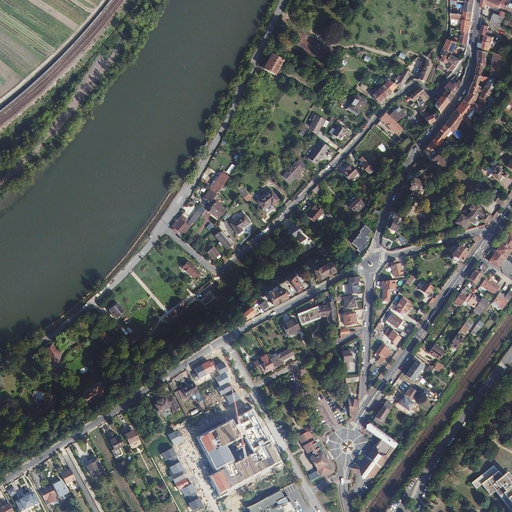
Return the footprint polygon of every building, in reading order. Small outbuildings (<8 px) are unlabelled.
[(464,11),(472,12),(474,2),(466,0),(465,6),(462,6),(460,15),(464,15),(464,11)] [(489,2),(489,5),(496,10),(497,8),(501,10),(502,9),(503,5),(499,3),(499,2),(494,0),(488,0),(488,1),(489,2)] [(494,0),(499,2),(499,3),(503,5),(502,9),(507,11),(509,2),(505,0),(494,0)] [(461,30),(463,31),(469,32),(471,16),(472,12),(464,11),(464,15),(460,15),(450,13),(450,19),(463,20),(461,30)] [(492,25),(496,28),(502,17),(493,12),(489,19),(492,25)] [(486,35),(487,35),(489,27),(484,26),(482,31),(480,31),(480,34),(485,36),(486,35)] [(458,42),(467,45),(468,45),(469,37),(469,32),(463,31),(461,41),(458,41),(458,42)] [(484,41),(491,45),(493,40),(493,37),(487,35),(486,35),(485,36),(484,41)] [(442,52),(441,54),(444,56),(452,62),(457,66),(461,60),(452,55),(458,42),(454,41),(448,39),(447,41),(446,44),(442,51),(442,52)] [(479,43),(479,47),(490,51),(491,45),(484,41),(483,44),(479,43)] [(477,63),(475,75),(484,78),(484,74),(481,73),(482,66),(484,66),(485,62),(485,54),(485,53),(477,51),(477,55),(477,63)] [(491,74),(498,75),(500,76),(505,55),(495,52),(491,74)] [(282,60),(272,55),(267,63),(266,65),(263,64),(261,68),(274,75),(282,60)] [(439,57),(436,56),(433,65),(432,69),(429,77),(427,84),(427,85),(430,88),(431,84),(433,77),(439,57)] [(446,68),(453,71),(457,66),(452,62),(444,56),(442,62),(447,64),(446,65),(447,66),(446,68)] [(337,58),(335,63),(343,67),(346,62),(337,58)] [(426,61),(418,80),(424,82),(432,64),(428,62),(428,61),(426,59),(425,61),(426,61)] [(393,84),(401,88),(403,87),(405,85),(403,84),(410,72),(404,70),(397,82),(396,81),(396,80),(395,79),(394,80),(395,81),(393,84)] [(475,75),(473,82),(477,86),(479,81),(486,83),(484,87),(483,89),(481,92),(490,96),(491,96),(494,89),(498,81),(497,81),(489,79),(484,78),(475,75)] [(282,79),(279,83),(284,85),(291,89),(293,84),(282,79)] [(389,81),(372,96),(378,103),(395,88),(389,81)] [(473,82),(468,93),(477,98),(478,95),(480,91),(477,89),(478,87),(477,86),(473,82)] [(448,83),(444,88),(447,90),(454,95),(458,90),(458,89),(448,83)] [(409,98),(413,102),(416,100),(419,96),(424,102),(429,98),(420,87),(419,88),(409,98)] [(441,97),(449,102),(454,95),(447,90),(441,97)] [(482,108),(481,111),(483,112),(486,107),(490,105),(488,99),(490,96),(481,92),(480,91),(478,95),(480,96),(480,98),(482,99),(481,101),(482,108)] [(468,93),(463,101),(471,107),(473,103),(474,101),(476,101),(477,98),(468,93)] [(356,96),(348,111),(357,116),(366,102),(356,96)] [(419,96),(416,100),(419,107),(424,102),(419,96)] [(437,101),(445,108),(446,106),(449,102),(441,97),(437,101)] [(434,105),(440,114),(445,108),(437,101),(437,102),(434,105)] [(463,101),(455,111),(473,128),(476,124),(480,121),(478,120),(476,121),(472,119),(471,120),(468,117),(471,113),(481,120),(485,118),(480,114),(473,109),(471,107),(463,101)] [(473,103),(471,107),(473,109),(480,114),(481,111),(482,108),(473,103)] [(396,109),(390,115),(397,121),(404,114),(401,110),(400,111),(398,109),(397,109),(396,109)] [(451,116),(444,125),(451,132),(457,138),(461,139),(464,136),(462,135),(459,132),(456,130),(457,128),(460,125),(461,126),(462,124),(466,127),(468,128),(471,130),(473,128),(455,111),(451,116)] [(380,119),(396,134),(401,128),(385,113),(380,119)] [(412,114),(407,118),(411,124),(416,120),(412,114)] [(430,126),(430,125),(435,120),(431,115),(428,116),(425,119),(430,126)] [(315,116),(305,130),(313,136),(323,122),(315,116)] [(436,136),(441,141),(451,132),(444,125),(440,130),(436,136)] [(345,131),(338,126),(332,134),(339,140),(345,131)] [(436,136),(428,146),(435,151),(443,142),(441,141),(436,136)] [(320,141),(306,158),(315,165),(323,154),(327,148),(320,141)] [(424,151),(433,161),(434,160),(438,155),(435,151),(428,146),(425,149),(424,151)] [(363,164),(361,167),(368,173),(373,167),(357,152),(354,155),(363,164)] [(434,160),(444,169),(448,165),(446,162),(438,155),(434,160)] [(299,160),(296,163),(302,169),(305,167),(299,160)] [(282,176),(289,183),(296,176),(296,177),(303,170),(302,169),(296,163),(295,163),(282,176)] [(496,165),(490,172),(498,180),(505,173),(496,165)] [(373,167),(368,173),(371,176),(376,171),(373,167)] [(210,190),(216,194),(228,177),(221,173),(210,190)] [(413,186),(410,189),(414,192),(410,197),(417,202),(421,196),(419,194),(420,193),(421,194),(422,193),(421,192),(424,188),(423,187),(423,185),(417,181),(415,181),(414,180),(411,185),(413,186)] [(316,186),(311,192),(316,197),(322,192),(316,186)] [(242,187),(238,191),(240,194),(247,203),(252,199),(242,187)] [(216,194),(210,190),(203,199),(210,203),(211,201),(216,194)] [(263,194),(256,200),(263,208),(269,203),(271,205),(277,200),(270,191),(264,196),(263,194)] [(358,197),(349,206),(353,210),(355,208),(358,211),(364,205),(365,203),(358,197)] [(210,203),(205,210),(217,219),(224,209),(211,201),(210,203)] [(313,210),(307,217),(315,223),(324,212),(317,206),(316,206),(315,205),(312,209),(313,210)] [(479,217),(482,213),(479,211),(481,209),(476,205),(474,207),(471,205),(468,209),(471,211),(466,219),(461,215),(455,224),(464,230),(466,229),(471,223),(476,227),(479,223),(476,221),(479,216),(479,217)] [(181,215),(171,227),(174,229),(173,231),(181,238),(194,223),(201,213),(197,210),(187,224),(184,222),(186,220),(181,215)] [(334,222),(336,220),(333,216),(329,212),(327,214),(334,222)] [(487,221),(489,223),(493,217),(486,212),(485,214),(482,213),(479,217),(482,219),(481,220),(484,223),(486,222),(487,221)] [(390,229),(397,232),(403,218),(395,213),(392,218),(394,219),(390,229)] [(244,214),(230,224),(237,234),(243,231),(241,229),(250,222),(244,214)] [(221,231),(215,236),(226,249),(232,244),(221,231)] [(489,262),(498,268),(511,247),(511,234),(510,233),(508,235),(489,262)] [(272,242),(268,244),(272,251),(276,250),(278,253),(290,246),(285,237),(278,241),(277,240),(273,243),(272,242)] [(208,252),(207,253),(214,260),(216,258),(219,255),(209,246),(205,250),(208,252)] [(460,261),(461,261),(467,253),(458,247),(452,255),(454,256),(451,259),(452,260),(457,264),(458,264),(460,261)] [(396,260),(388,262),(393,277),(402,274),(398,263),(397,264),(396,260)] [(187,262),(181,268),(194,279),(199,273),(187,262)] [(320,269),(315,272),(319,280),(325,278),(325,277),(329,275),(329,276),(336,272),(337,270),(333,264),(331,263),(329,264),(329,265),(325,266),(325,267),(321,269),(320,268),(319,269),(320,269)] [(479,273),(475,270),(472,275),(478,280),(483,273),(484,272),(481,270),(479,273)] [(488,274),(481,285),(492,293),(493,292),(495,294),(501,286),(498,284),(493,280),(492,279),(492,278),(488,274)] [(472,275),(469,280),(473,282),(471,284),(472,285),(471,287),(472,289),(478,280),(472,275)] [(292,276),(288,279),(291,283),(297,292),(302,288),(294,277),(292,276)] [(348,295),(357,293),(356,284),(360,283),(359,277),(349,279),(350,284),(347,285),(348,295)] [(395,281),(395,280),(387,281),(382,281),(382,286),(384,286),(383,290),(383,301),(389,301),(389,291),(388,292),(388,287),(393,287),(393,281),(395,281)] [(433,288),(425,282),(419,290),(427,296),(433,288)] [(287,298),(281,286),(273,291),(274,292),(268,295),(271,300),(270,301),(271,303),(272,302),(273,306),(287,298)] [(511,295),(511,289),(508,294),(505,297),(502,302),(499,306),(502,309),(506,303),(505,302),(507,300),(508,301),(511,295)] [(464,290),(455,302),(460,306),(465,300),(469,294),(464,290)] [(470,293),(465,300),(468,303),(475,309),(481,300),(474,295),(473,296),(470,293)] [(491,305),(497,309),(499,306),(502,302),(505,297),(500,293),(491,305)] [(354,296),(344,298),(346,309),(356,307),(354,296)] [(413,304),(406,298),(403,301),(411,306),(413,304)] [(489,303),(483,298),(481,300),(475,309),(475,310),(481,314),(489,303)] [(306,311),(298,314),(302,325),(320,317),(317,308),(317,306),(313,308),(310,300),(304,303),(306,311)] [(259,302),(257,303),(264,310),(269,306),(264,301),(263,302),(263,301),(262,301),(260,303),(259,302)] [(398,308),(396,311),(403,316),(404,314),(405,314),(408,311),(412,307),(411,306),(403,301),(398,308)] [(107,308),(109,310),(117,304),(115,302),(107,308)] [(190,310),(183,303),(164,319),(169,326),(174,322),(179,317),(190,310)] [(320,317),(320,318),(328,317),(329,320),(335,319),(333,303),(327,304),(327,306),(317,308),(320,317)] [(117,304),(109,310),(115,318),(123,311),(117,304)] [(392,308),(390,311),(392,313),(403,320),(405,318),(403,316),(396,311),(392,308)] [(252,309),(244,315),(247,319),(255,314),(252,309)] [(387,309),(380,320),(382,322),(390,311),(387,309)] [(357,313),(343,316),(345,325),(358,322),(357,313)] [(403,320),(392,313),(388,319),(392,323),(394,320),(400,324),(403,320)] [(469,318),(468,319),(470,321),(466,326),(469,328),(470,329),(473,325),(472,324),(475,320),(470,316),(469,318)] [(302,325),(302,326),(320,319),(320,318),(320,317),(302,325)] [(450,321),(448,320),(447,321),(443,318),(441,321),(445,324),(442,328),(445,330),(450,321)] [(294,319),(282,325),(288,336),(299,330),(294,319)] [(466,326),(464,324),(460,330),(465,333),(469,328),(466,326)] [(477,325),(471,333),(474,334),(477,330),(478,331),(480,327),(477,325)] [(106,331),(99,335),(102,341),(103,340),(108,347),(114,343),(106,331)] [(391,332),(388,337),(393,340),(392,342),(396,345),(400,338),(391,332)] [(458,334),(453,341),(460,345),(465,339),(458,334)] [(128,355),(130,354),(129,353),(133,350),(125,340),(120,343),(128,355)] [(435,344),(433,348),(428,353),(439,361),(440,359),(445,352),(435,344)] [(382,345),(376,354),(379,356),(376,360),(381,363),(386,357),(387,357),(390,353),(389,352),(390,351),(382,345)] [(51,346),(46,350),(52,359),(57,355),(51,346)] [(269,360),(273,368),(278,365),(283,362),(283,361),(295,355),(291,348),(269,360)] [(350,351),(342,351),(343,361),(344,370),(348,370),(349,370),(348,361),(351,361),(350,351)] [(267,371),(273,368),(269,360),(267,358),(265,354),(264,355),(264,356),(259,358),(259,359),(257,360),(259,364),(264,373),(266,371),(267,371)] [(215,365),(220,375),(225,373),(228,371),(223,361),(215,365)] [(411,368),(418,374),(424,367),(416,361),(411,368)] [(445,368),(441,365),(437,371),(441,374),(445,368)] [(413,381),(418,374),(411,368),(405,376),(413,381)] [(220,375),(215,378),(219,387),(227,383),(229,381),(225,373),(220,375)] [(227,383),(219,387),(217,388),(221,396),(231,390),(227,383)] [(187,399),(198,393),(194,384),(187,388),(186,387),(182,389),(187,399)] [(93,393),(85,398),(88,403),(90,402),(91,403),(93,402),(92,400),(106,391),(103,387),(99,389),(98,388),(93,392),(93,393)] [(410,388),(405,395),(408,398),(406,401),(409,404),(417,393),(410,388)] [(236,392),(225,397),(229,404),(240,399),(236,392)] [(160,398),(156,400),(157,402),(156,402),(157,404),(155,406),(159,413),(169,407),(172,413),(178,409),(175,404),(172,397),(165,401),(165,400),(162,402),(161,399),(160,400),(160,398)] [(350,416),(351,417),(357,408),(358,401),(355,401),(351,400),(348,399),(350,416)] [(374,420),(382,426),(385,421),(386,420),(384,418),(389,412),(388,411),(388,409),(389,408),(390,409),(393,405),(387,401),(382,408),(380,411),(374,420)] [(407,409),(404,412),(418,422),(420,418),(407,409)] [(281,463),(250,410),(197,438),(214,469),(233,460),(225,445),(243,435),(253,453),(232,464),(238,475),(229,479),(224,468),(209,476),(220,496),(281,463)] [(397,443),(370,424),(369,425),(366,425),(366,428),(365,429),(380,440),(359,466),(364,470),(364,472),(364,473),(367,472),(372,476),(397,443)] [(131,429),(123,433),(128,442),(130,447),(132,447),(140,443),(140,441),(133,428),(131,429)] [(175,431),(168,435),(173,445),(184,440),(180,432),(176,433),(175,431)] [(321,476),(323,475),(326,475),(328,474),(328,472),(331,470),(325,461),(327,460),(327,458),(327,457),(326,456),(325,456),(323,457),(316,444),(309,431),(299,437),(317,469),(308,474),(312,481),(321,476)] [(117,435),(109,440),(113,448),(111,450),(115,457),(122,453),(122,452),(122,451),(120,446),(122,445),(117,435)] [(318,443),(316,444),(323,457),(325,456),(318,443)] [(168,459),(176,455),(172,448),(162,453),(166,461),(168,459)] [(179,462),(176,455),(168,459),(171,466),(179,462)] [(97,461),(86,467),(92,478),(103,472),(97,461)] [(173,475),(181,471),(183,470),(179,462),(171,466),(169,467),(173,475)] [(511,511),(511,479),(506,472),(501,476),(493,466),(480,476),(471,483),(476,489),(481,485),(489,495),(494,491),(511,511),(510,511),(511,511)] [(69,469),(60,474),(66,484),(75,479),(69,469)] [(181,489),(189,485),(181,471),(173,475),(171,476),(179,490),(181,489)] [(53,485),(59,497),(67,492),(61,481),(53,485)] [(184,497),(196,491),(192,483),(189,485),(181,489),(184,497)] [(52,487),(40,493),(45,502),(48,500),(51,504),(59,500),(52,487)] [(284,497),(280,490),(281,489),(265,498),(272,511),(284,511),(286,511),(284,511),(281,505),(284,504),(285,506),(287,505),(286,503),(291,502),(288,496),(284,497)] [(32,492),(15,501),(20,511),(37,502),(32,492)] [(192,510),(203,505),(199,498),(189,503),(192,510)] [(272,511),(265,498),(252,506),(246,507),(248,509),(249,511),(272,511)]
